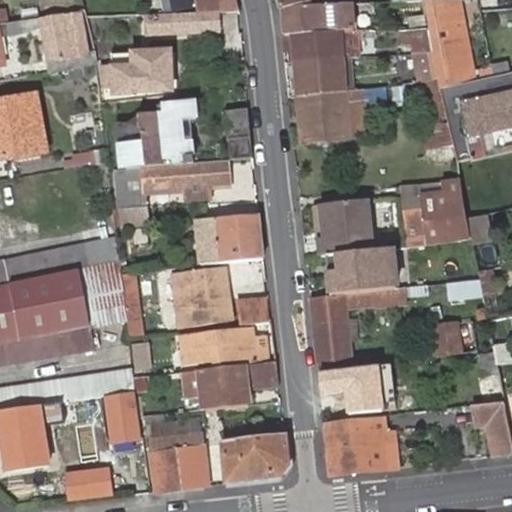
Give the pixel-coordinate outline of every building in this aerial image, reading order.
[(186,0),(159,0),(161,11),(188,9),(186,0)] [(212,13),(237,13),(233,0),(190,0),(195,14),(212,13)] [(279,0),(281,9),(340,7),(339,0),(279,0)] [(281,9),(284,37),(291,37),(340,33),(354,32),(353,15),(352,6),(340,7),(281,9)] [(8,9),(0,10),(0,21),(9,20),(8,9)] [(446,88),(479,81),(466,27),(452,30),(449,10),(428,12),(430,20),(432,27),(437,50),(445,80),(446,88)] [(47,18),(64,15),(63,12),(41,15),(35,16),(9,20),(0,21),(0,24),(42,18),(47,18)] [(156,32),(213,32),(212,13),(195,14),(156,15),(156,32)] [(71,51),(64,15),(47,18),(42,18),(0,24),(0,64),(5,64),(0,40),(0,36),(40,29),(44,29),(51,56),(55,71),(75,68),(71,51)] [(145,15),(146,33),(156,32),(156,15),(145,15)] [(431,51),(437,50),(432,27),(412,28),(417,52),(431,51)] [(292,53),(293,64),(343,59),(356,57),(354,39),(362,38),(362,32),(354,32),(340,33),(291,37),(284,37),(285,54),(292,53)] [(170,94),(169,51),(133,53),(134,71),(113,72),(104,72),(105,90),(114,89),(114,98),(118,97),(170,94)] [(421,83),(438,81),(431,51),(417,52),(421,83)] [(133,53),(112,54),(113,72),(134,71),(133,53)] [(293,64),(298,97),(346,91),(343,59),(293,64)] [(511,73),(479,81),(446,88),(455,138),(455,137),(480,134),(511,126),(511,73)] [(92,110),(86,76),(69,79),(75,114),(92,110)] [(346,91),(298,97),(303,143),(351,137),(348,103),(362,101),(361,89),(346,91)] [(0,158),(48,149),(37,92),(0,99),(0,158)] [(139,125),(117,127),(123,171),(193,165),(191,144),(180,145),(166,146),(165,125),(178,123),(195,121),(193,102),(193,101),(161,104),(162,113),(138,116),(139,125)] [(348,103),(351,137),(365,135),(362,101),(348,103)] [(250,135),(247,109),(226,111),(228,137),(250,135)] [(92,110),(75,114),(79,135),(96,132),(92,110)] [(180,145),(178,123),(165,125),(166,146),(180,145)] [(480,134),(455,137),(459,161),(472,158),(473,159),(487,157),(480,134)] [(230,161),(252,159),(250,135),(228,137),(230,161)] [(226,166),(165,170),(114,173),(116,211),(146,208),(145,193),(186,190),(186,202),(207,200),(207,188),(227,186),(226,166)] [(459,182),(400,187),(407,246),(470,238),(459,182)] [(316,205),(319,228),(323,228),(326,255),(373,249),(367,199),(316,205)] [(122,213),(124,228),(149,224),(147,210),(122,213)] [(221,264),(264,259),(262,237),(259,215),(215,220),(221,264)] [(481,215),(468,219),(472,239),(486,236),(481,215)] [(210,265),(221,264),(215,220),(206,221),(210,265)] [(0,286),(120,262),(115,238),(0,261),(0,286)] [(489,239),(473,242),(478,270),(494,267),(489,239)] [(154,244),(130,246),(133,264),(156,261),(154,244)] [(129,319),(123,275),(120,262),(0,286),(0,366),(98,349),(93,327),(129,319)] [(193,293),(197,325),(227,321),(221,269),(191,272),(172,274),(175,295),(193,293)] [(141,274),(125,276),(133,340),(149,338),(141,274)] [(480,280),(446,283),(448,300),(482,297),(480,280)] [(406,288),(373,291),(373,292),(375,307),(408,303),(406,288)] [(311,299),(317,362),(351,358),(347,311),(375,307),(373,292),(311,299)] [(179,327),(197,325),(193,293),(175,295),(179,327)] [(270,322),(268,298),(237,301),(240,326),(270,322)] [(433,326),(436,358),(461,355),(458,323),(433,326)] [(253,329),(234,331),(235,337),(254,335),(253,329)] [(213,369),(258,363),(254,335),(235,337),(234,331),(181,338),(184,365),(212,362),(213,369)] [(277,379),(275,361),(258,363),(213,369),(198,370),(180,372),(182,398),(200,396),(202,411),(248,406),(246,391),(246,383),(277,379)] [(137,377),(135,367),(0,387),(0,411),(48,404),(109,395),(117,394),(121,393),(138,391),(137,382),(137,377)] [(137,377),(137,382),(138,391),(139,392),(151,390),(150,375),(137,377)] [(279,388),(277,379),(246,383),(246,391),(279,388)] [(409,380),(396,382),(398,398),(412,396),(409,380)] [(413,396),(412,396),(398,398),(396,382),(386,383),(386,388),(342,394),(344,420),(381,416),(416,412),(413,396)] [(121,393),(126,438),(144,435),(139,392),(138,391),(121,393)] [(117,394),(109,395),(113,428),(115,428),(116,439),(126,438),(121,393),(117,394)] [(511,442),(504,402),(474,405),(477,427),(488,425),(493,455),(511,452),(511,442)] [(48,412),(48,404),(0,411),(0,429),(3,429),(7,459),(14,458),(13,454),(47,449),(43,413),(48,412)] [(387,466),(383,432),(381,416),(344,420),(324,422),(328,461),(342,470),(387,466)] [(383,432),(387,466),(401,464),(397,430),(383,432)] [(289,466),(285,437),(222,445),(226,485),(278,478),(289,466)] [(152,453),(204,446),(203,438),(151,445),(152,453)] [(152,453),(157,494),(208,487),(204,446),(152,453)] [(49,465),(47,449),(13,454),(14,458),(15,469),(49,465)]
